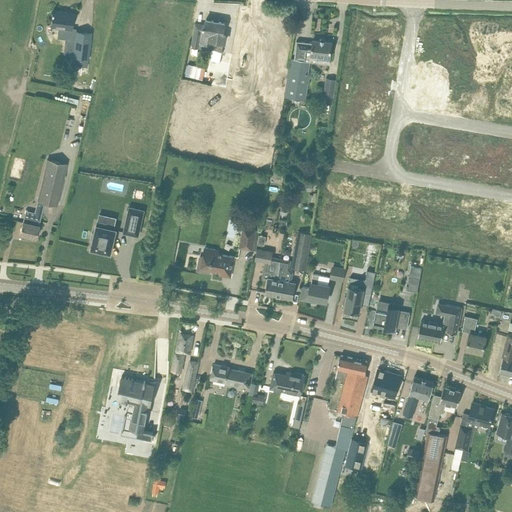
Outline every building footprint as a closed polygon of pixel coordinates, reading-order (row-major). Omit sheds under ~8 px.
[(65,57),(71,57),(70,64),(87,66),(91,33),(76,31),(76,28),(71,28),(73,12),(51,9),(49,25),(60,26),(59,35),(66,36),(65,46),(72,47),(71,52),(66,51),(65,57)] [(195,24),(191,48),(198,49),(199,45),(214,47),(213,49),(205,78),(224,83),(231,54),(222,52),(224,42),(226,35),(223,35),(225,23),(206,19),(205,26),(195,24)] [(290,58),(284,96),(306,100),(310,74),(308,74),(310,61),(329,64),(332,42),(325,41),(325,38),(320,37),(320,40),(313,40),(312,42),(296,41),(294,58),(290,58)] [(324,90),(325,90),(324,96),(333,97),(336,79),(326,77),(324,90)] [(475,91),(471,113),(484,115),(488,93),(475,91)] [(488,93),(484,115),(496,117),(500,95),(488,93)] [(511,97),(500,95),(496,117),(509,119),(511,100),(511,97)] [(181,113),(185,99),(178,97),(175,111),(181,113)] [(93,131),(90,148),(101,150),(104,132),(93,131)] [(104,132),(101,150),(111,151),(114,134),(104,132)] [(114,134),(111,151),(121,153),(124,136),(114,134)] [(124,136),(121,153),(131,155),(134,137),(124,136)] [(134,137),(131,155),(141,156),(144,139),(134,137)] [(144,139),(141,156),(151,158),(154,141),(151,140),(144,139)] [(154,141),(151,158),(162,160),(164,142),(161,142),(154,141)] [(37,200),(57,205),(67,164),(47,159),(37,200)] [(206,159),(203,176),(213,178),(216,161),(206,159)] [(216,161),(213,178),(224,180),(226,162),(216,161)] [(226,162),(224,180),(234,181),(236,164),(226,162)] [(236,164),(234,181),(244,183),(246,166),(236,164)] [(246,166),(244,183),(254,185),(257,167),(246,166)] [(257,167),(254,185),(264,186),(267,169),(257,167)] [(296,178),(295,183),(312,186),(313,180),(302,178),(297,177),(296,178)] [(268,183),(261,222),(268,223),(272,204),(275,205),(276,199),(285,200),(288,180),(279,179),(278,185),(268,183)] [(129,207),(123,232),(138,235),(144,210),(129,207)] [(24,210),(19,233),(36,237),(42,212),(35,211),(35,212),(24,210)] [(285,217),(273,214),(268,238),(280,240),(285,217)] [(111,253),(116,229),(106,227),(107,225),(99,223),(98,225),(96,225),(95,233),(92,233),(91,239),(93,240),(91,248),(111,253)] [(240,248),(251,250),(253,241),(255,231),(255,230),(244,228),(240,248)] [(253,241),(251,250),(256,251),(256,250),(260,232),(255,231),(253,241)] [(298,231),(291,267),(305,270),(312,233),(298,231)] [(203,258),(199,258),(197,270),(210,272),(211,269),(220,271),(219,274),(230,276),(234,257),(215,254),(216,251),(205,249),(203,258)] [(277,279),(281,258),(271,256),(272,252),(256,250),(256,251),(254,260),(265,262),(262,278),(267,279),(265,293),(275,295),(278,279),(277,279)] [(291,260),(281,258),(277,279),(278,279),(275,295),(293,298),(296,282),(291,282),(293,271),(289,267),(291,260)] [(411,271),(409,281),(416,283),(419,284),(422,268),(411,265),(410,271),(411,271)] [(332,266),(330,278),(342,280),(344,269),(332,266)] [(359,287),(349,285),(346,297),(345,296),(343,304),(345,304),(344,308),(350,309),(350,312),(357,313),(358,311),(360,311),(364,291),(371,293),(376,271),(367,270),(365,279),(361,278),(359,287)] [(302,286),(300,299),(315,302),(315,299),(327,301),(328,291),(329,286),(328,285),(329,277),(319,275),(313,274),(310,288),(302,286)] [(462,307),(445,304),(443,314),(444,314),(442,324),(421,320),(418,336),(441,341),(443,329),(447,330),(447,332),(457,334),(462,307)] [(373,324),(395,328),(395,329),(396,329),(396,326),(407,328),(410,313),(399,311),(400,307),(399,307),(399,308),(388,306),(387,312),(376,310),(373,324)] [(493,310),(492,315),(496,318),(500,318),(501,312),(493,310)] [(470,330),(468,338),(466,348),(483,352),(486,336),(473,334),(477,318),(466,316),(463,328),(470,330)] [(180,332),(178,342),(176,350),(177,350),(173,367),(182,369),(186,352),(190,353),(191,345),(193,335),(180,332)] [(511,349),(511,334),(507,333),(501,356),(503,357),(503,356),(508,357),(510,349),(511,349)] [(503,356),(503,357),(502,362),(499,372),(511,375),(511,349),(510,349),(508,357),(503,356)] [(326,444),(311,501),(330,506),(345,449),(348,450),(367,375),(364,374),(367,361),(341,355),(341,356),(330,401),(326,404),(330,408),(328,413),(330,417),(335,418),(338,416),(342,417),(335,446),(326,444)] [(183,390),(192,392),(198,363),(190,361),(183,390)] [(214,363),(210,379),(228,382),(229,381),(250,385),(253,373),(229,368),(229,367),(214,363)] [(377,367),(371,390),(394,397),(400,374),(377,367)] [(274,371),(271,381),(270,388),(301,395),(305,375),(291,372),(290,375),(274,371)] [(144,431),(149,405),(150,405),(155,383),(145,382),(145,381),(144,380),(144,382),(133,380),(133,378),(121,376),(117,398),(135,401),(129,429),(137,430),(136,438),(152,441),(153,433),(144,431)] [(409,393),(403,413),(404,414),(405,411),(413,413),(412,416),(413,416),(419,396),(428,399),(434,381),(433,381),(426,379),(425,379),(423,378),(422,378),(415,376),(414,376),(409,393)] [(253,382),(251,392),(257,393),(259,383),(253,382)] [(431,404),(428,416),(438,419),(440,412),(443,413),(446,403),(457,406),(461,390),(455,389),(456,388),(450,386),(449,387),(444,386),(441,396),(434,394),(431,404)] [(254,395),(252,402),(263,404),(265,397),(254,395)] [(301,424),(306,400),(301,399),(301,403),(297,402),(293,422),(301,424)] [(470,411),(468,420),(469,420),(479,423),(481,423),(482,426),(486,428),(489,425),(490,426),(492,418),(494,409),(480,405),(481,404),(472,402),(470,411)] [(497,433),(507,435),(503,449),(505,450),(503,457),(511,459),(511,415),(502,412),(497,433)] [(395,446),(402,423),(393,420),(387,444),(395,446)] [(455,447),(467,450),(472,429),(472,427),(468,426),(460,425),(455,447)] [(428,432),(425,445),(415,495),(436,500),(449,436),(428,432)] [(351,436),(345,462),(358,465),(365,440),(351,436)] [(408,447),(406,456),(417,458),(420,449),(408,447)] [(163,495),(165,478),(154,476),(152,494),(163,495)]
